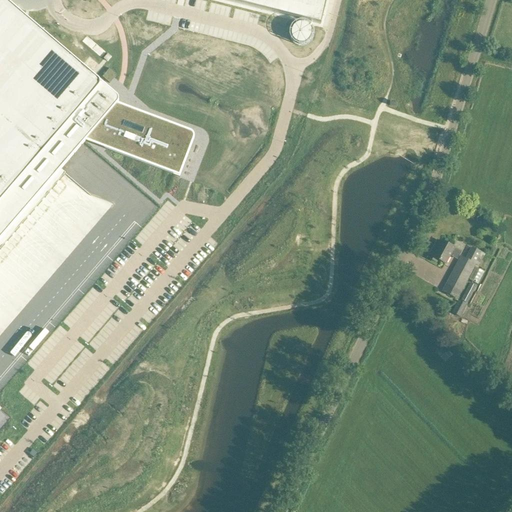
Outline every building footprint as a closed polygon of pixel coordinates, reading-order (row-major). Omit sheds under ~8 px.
[(0,0),(0,249),(65,173),(61,170),(85,142),(89,137),(103,142),(103,144),(103,145),(104,147),(105,148),(107,149),(123,155),(179,176),(193,139),(193,135),(190,132),(164,122),(134,111),(132,111),(131,111),(129,111),(128,112),(127,114),(113,109),(117,104),(118,103),(118,102),(119,100),(118,99),(118,97),(117,96),(105,85),(4,0),(0,0)] [(221,0),(321,25),(326,0),(221,0)] [(311,36),(311,34),(311,31),(309,28),(307,27),(305,25),(302,25),(299,25),(297,26),(294,27),(292,29),(292,32),(291,34),(292,36),(293,38),(294,40),(296,42),(298,43),(301,44),(304,43),(306,42),(308,41),(310,39),(311,36)] [(434,246),(428,258),(434,262),(436,259),(445,264),(450,255),(457,259),(461,252),(453,248),(442,242),(438,249),(434,246)] [(457,299),(475,264),(480,267),(486,254),(471,247),(465,259),(461,257),(443,291),(457,299)]
